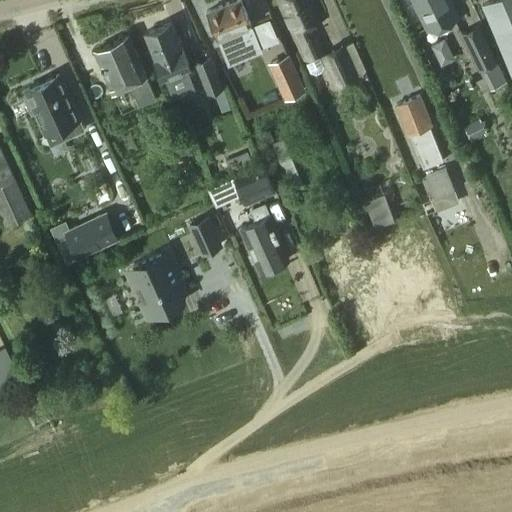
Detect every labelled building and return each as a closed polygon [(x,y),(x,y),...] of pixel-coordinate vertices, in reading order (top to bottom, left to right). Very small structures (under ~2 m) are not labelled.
[(218,36),(228,63),(262,49),(241,0),(232,0),(207,10),(217,36),(218,36)] [(323,53),(321,47),(312,28),(317,25),(319,17),(311,0),(277,0),(305,59),(311,72),(317,73),(322,71),(324,65),(323,63),(325,65),(335,87),(358,76),(343,44),(323,53)] [(450,0),(412,0),(427,30),(458,15),(450,0)] [(511,0),(495,0),(483,6),(511,75),(511,0)] [(170,23),(144,33),(155,58),(153,59),(160,76),(168,73),(170,78),(185,72),(183,67),(189,64),(182,47),(180,48),(170,23)] [(460,34),(479,72),(497,62),(479,24),(460,34)] [(94,50),(112,91),(127,84),(132,95),(133,95),(134,96),(134,95),(139,106),(156,99),(146,75),(128,35),(94,50)] [(455,59),(444,38),(431,44),(441,66),(455,59)] [(216,90),(223,87),(211,55),(195,61),(204,84),(212,81),(216,90)] [(285,98),(304,90),(293,68),(275,76),(285,98)] [(84,127),(60,73),(27,88),(30,95),(25,97),(32,113),(37,111),(46,132),(65,123),(70,134),(84,127)] [(231,107),(223,87),(216,90),(215,90),(223,110),(231,107)] [(421,95),(396,105),(408,134),(410,133),(423,168),(444,161),(430,125),(432,124),(421,95)] [(471,138),(484,132),(479,121),(466,127),(471,138)] [(291,152),(284,137),(271,143),(293,192),(305,187),(290,153),(291,152)] [(0,143),(0,214),(5,226),(32,214),(0,143)] [(263,165),(209,189),(216,205),(242,193),(246,202),(274,190),(263,165)] [(446,167),(425,176),(434,199),(455,190),(446,167)] [(384,193),(365,200),(375,227),(394,220),(384,193)] [(257,220),(241,228),(260,271),(288,259),(264,204),(252,209),(257,220)] [(106,213),(66,231),(78,256),(117,238),(106,213)] [(208,216),(190,224),(202,253),(220,245),(208,216)] [(167,252),(135,266),(141,279),(134,283),(142,303),(150,299),(156,313),(157,312),(156,312),(179,301),(180,302),(176,292),(183,289),(183,290),(184,289),(167,252)] [(303,301),(320,295),(306,256),(288,262),(303,301)] [(425,336),(464,326),(446,258),(407,268),(425,336)] [(0,384),(17,376),(6,353),(0,355),(0,384)]
